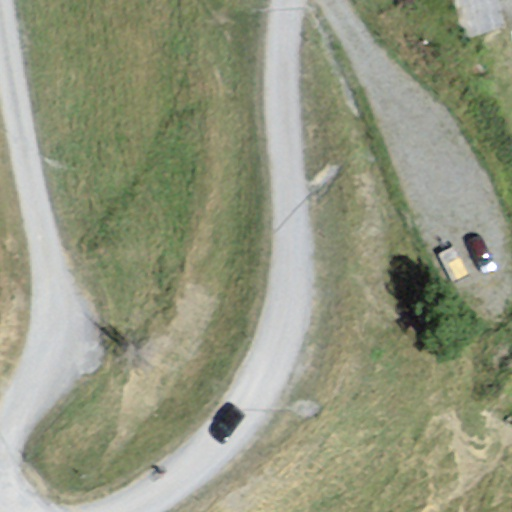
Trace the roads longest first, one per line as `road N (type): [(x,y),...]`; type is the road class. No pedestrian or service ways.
road 1 (track): [(117,511),(227,429),(278,341),(293,266),(283,76),(289,0)]
road 2 (track): [(0,0),(51,285),(46,351),(0,458)]
